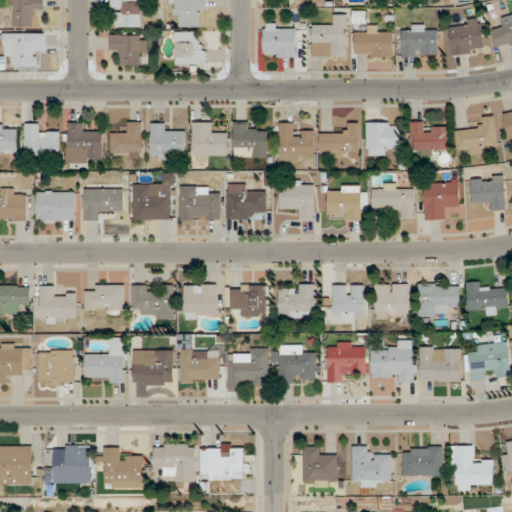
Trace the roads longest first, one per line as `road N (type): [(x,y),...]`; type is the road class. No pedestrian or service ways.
road 1 (residential): [(0,90),(440,89),(511,79)]
road 2 (residential): [(0,252),(454,251),(511,243)]
road 3 (residential): [(0,414),(511,408)]
